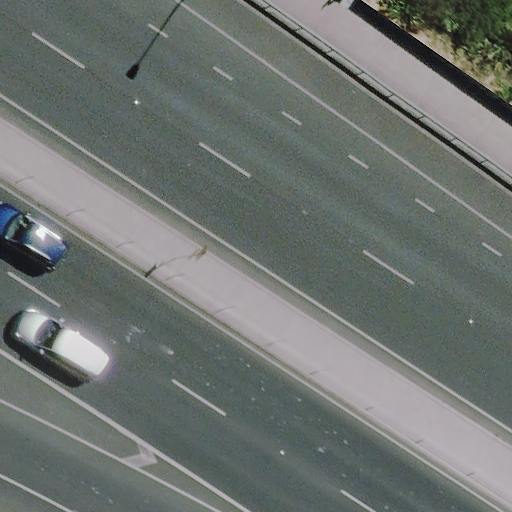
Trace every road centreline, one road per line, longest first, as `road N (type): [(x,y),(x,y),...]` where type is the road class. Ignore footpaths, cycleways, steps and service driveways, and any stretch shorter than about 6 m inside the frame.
road 1 (trunk): [(0,1),(511,336)]
road 2 (trunk): [(362,511),(0,271)]
road 3 (trunk): [(174,511),(0,443)]
